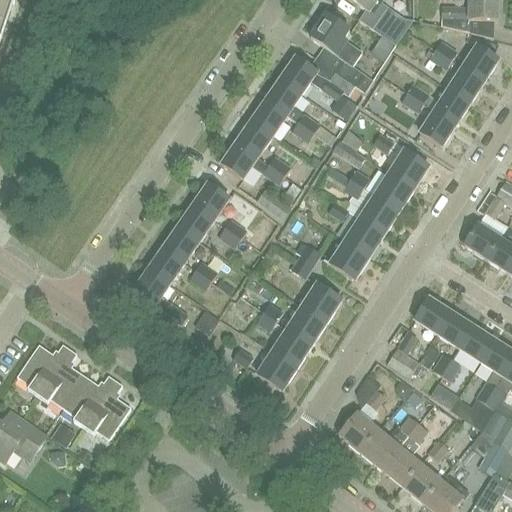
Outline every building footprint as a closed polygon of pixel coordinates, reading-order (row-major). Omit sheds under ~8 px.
[(0,0),(0,44),(14,0),(0,0)] [(385,0),(347,0),(371,15),(380,22),(373,31),(361,23),(360,23),(391,44),(396,48),(413,25),(407,21),(406,21),(382,5),(385,0)] [(499,24),(499,0),(471,0),(471,10),(451,10),(443,10),(441,29),(494,41),(495,24),(499,24)] [(311,41),(324,50),(317,61),(366,95),(374,84),(354,69),(363,55),(356,50),(344,42),(350,33),(327,17),(311,41)] [(418,43),(430,50),(452,65),(459,55),(442,44),(441,45),(423,34),(418,43)] [(477,49),(462,71),(484,85),(498,63),(477,49)] [(452,65),(430,50),(427,58),(431,60),(425,70),(432,74),(435,67),(447,73),(452,65)] [(366,95),(317,61),(310,71),(296,61),(281,83),(303,98),(311,85),(322,92),(322,93),(338,104),(344,96),(348,99),(356,89),(365,96),(366,95)] [(470,107),(484,85),(462,71),(448,93),(470,107)] [(294,110),(303,98),(281,83),(266,104),(315,137),(331,149),(337,139),(306,117),(305,118),(294,110)] [(414,87),(407,97),(423,108),(430,97),(414,87)] [(456,129),(470,107),(448,93),(434,115),(456,129)] [(423,108),(407,97),(401,106),(419,116),(423,108)] [(315,137),(266,104),(252,125),(273,140),(281,128),(310,146),(315,137)] [(441,151),(456,129),(434,115),(420,137),(441,151)] [(259,161),(273,140),(252,125),(237,146),(269,169),(270,168),(259,161)] [(385,130),(374,149),(388,157),(394,147),(399,139),(385,130)] [(269,169),(237,146),(222,168),(243,183),(252,170),(280,189),(285,180),(269,169)] [(325,161),(342,171),(348,161),(332,151),(325,161)] [(413,193),(428,171),(404,155),(389,177),(413,193)] [(276,159),(270,168),(269,169),(285,180),(292,170),(276,159)] [(331,172),(324,182),(358,203),(364,194),(350,184),(331,172)] [(357,174),(351,182),(350,184),(364,194),(365,193),(371,182),(357,174)] [(398,216),(413,193),(389,177),(375,199),(374,200),(398,216)] [(486,261),(507,229),(496,222),(505,207),(511,211),(511,186),(506,184),(498,198),(490,193),(479,212),(486,216),(479,226),(478,226),(464,247),(486,261)] [(225,231),(242,243),(260,255),(280,227),(261,213),(247,233),(220,216),(230,203),(209,188),(194,209),(215,224),(225,231)] [(265,193),(257,205),(284,224),(292,212),(265,193)] [(383,239),(398,216),(374,200),(359,222),(383,239)] [(343,226),(350,216),(350,215),(346,212),(336,205),(329,217),(343,226)] [(200,245),(215,224),(194,209),(179,230),(200,245)] [(368,262),(383,239),(359,222),(344,246),(368,262)] [(508,276),(511,269),(511,247),(502,241),(508,230),(507,229),(486,261),(508,276)] [(185,266),(200,245),(179,230),(164,252),(185,266)] [(237,252),(241,244),(242,243),(225,231),(220,241),(237,252)] [(300,258),(298,262),(313,272),(322,258),(302,246),(295,256),(300,258)] [(354,285),(368,262),(344,246),(329,268),(354,285)] [(171,288),(185,266),(164,252),(150,273),(171,288)] [(305,284),(313,272),(298,262),(296,264),(290,274),(305,284)] [(202,265),(196,274),(212,285),(219,276),(202,265)] [(156,309),(171,288),(150,273),(135,294),(156,309)] [(211,286),(212,285),(196,274),(190,284),(206,294),(208,292),(214,297),(218,290),(211,286)] [(316,288),(301,311),(326,327),(341,305),(316,288)] [(265,316),(263,318),(277,327),(285,316),(271,306),(270,307),(247,291),(240,301),(265,316)] [(437,338),(451,315),(429,301),(415,324),(437,338)] [(189,318),(173,307),(166,318),(182,328),(189,318)] [(311,350),(326,327),(301,311),(286,334),(311,350)] [(459,352),(473,330),(451,315),(437,338),(459,352)] [(277,327),(263,318),(257,328),(271,336),(277,327)] [(481,366),(495,344),(473,330),(459,352),(481,366)] [(296,372),(311,350),(286,334),(272,356),(296,372)] [(408,334),(398,351),(408,358),(419,340),(408,334)] [(472,427),(511,365),(511,354),(495,344),(481,366),(494,375),(487,386),(486,385),(476,401),(478,403),(466,423),(472,427)] [(39,400),(60,369),(50,362),(53,358),(39,348),(18,380),(31,389),(28,393),(39,400)] [(65,360),(70,353),(64,349),(59,356),(65,360)] [(431,349),(420,366),(421,366),(430,372),(441,355),(431,349)] [(411,382),(421,366),(420,366),(408,358),(398,351),(388,368),(411,382)] [(233,363),(247,372),(254,361),(241,352),(233,363)] [(73,366),(78,358),(70,353),(65,360),(73,366)] [(281,395),(296,372),(272,356),(257,379),(281,395)] [(463,369),(452,362),(442,379),(451,385),(463,369)] [(511,365),(472,427),(482,434),(496,443),(494,446),(508,454),(511,447),(511,423),(507,421),(507,422),(495,413),(504,398),(508,399),(511,390),(511,365)] [(64,412),(85,380),(71,371),(69,375),(60,369),(39,400),(49,406),(51,403),(64,412)] [(111,391),(115,384),(108,379),(104,386),(111,391)] [(359,456),(378,433),(370,426),(379,416),(377,414),(387,401),(378,393),(382,389),(368,379),(356,397),(366,406),(357,416),(338,439),(359,456)] [(84,431),(105,400),(96,394),(99,389),(85,380),(64,412),(76,420),(73,424),(84,431)] [(447,407),(455,412),(472,385),(464,380),(447,407)] [(118,396),(123,389),(115,384),(111,391),(118,396)] [(423,400),(414,393),(410,398),(419,406),(423,400)] [(114,406),(105,400),(84,431),(94,438),(96,435),(110,444),(132,411),(117,401),(114,406)] [(30,464),(47,439),(11,414),(3,426),(0,424),(0,461),(6,466),(15,453),(30,464)] [(380,473),(399,450),(408,440),(418,427),(409,419),(399,431),(398,429),(389,441),(378,433),(359,456),(380,473)] [(429,435),(418,427),(408,440),(419,449),(429,435)] [(439,443),(428,457),(439,465),(450,452),(439,443)] [(401,491),(420,467),(399,450),(380,473),(401,491)] [(422,508),(441,485),(420,467),(401,491),(422,508)] [(511,485),(509,484),(509,485),(495,477),(489,486),(503,495),(502,497),(511,502),(511,485)] [(426,511),(453,511),(462,502),(467,494),(450,480),(444,487),(441,485),(422,508),(426,511)]
